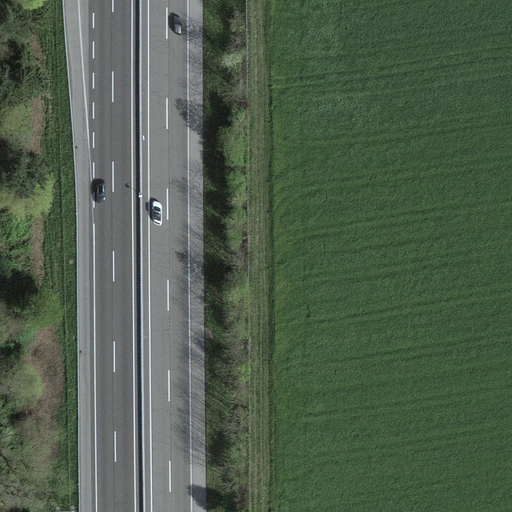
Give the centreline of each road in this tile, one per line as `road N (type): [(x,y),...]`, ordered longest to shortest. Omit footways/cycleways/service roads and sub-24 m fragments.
road 1 (motorway): [(113,0),(116,511)]
road 2 (motorway): [(170,511),(167,0)]
